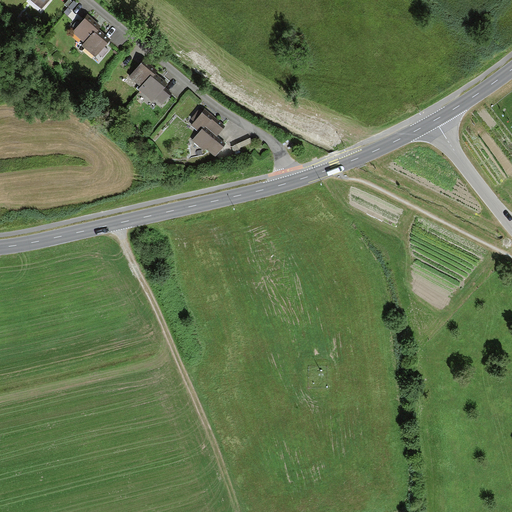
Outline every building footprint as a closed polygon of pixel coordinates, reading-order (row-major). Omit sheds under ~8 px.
[(74,30),(86,40),(95,30),(97,26),(85,17),(74,30)] [(95,30),(86,40),(84,43),(96,53),(107,39),(95,30)] [(142,84),(151,74),(153,71),(142,61),(131,74),(142,84)] [(163,84),(151,74),(142,84),(140,87),(153,98),(155,96),(162,101),(169,93),(161,87),(163,84)] [(222,126),(202,111),(192,124),(200,130),(194,139),(215,154),(223,144),(214,137),(222,126)]
